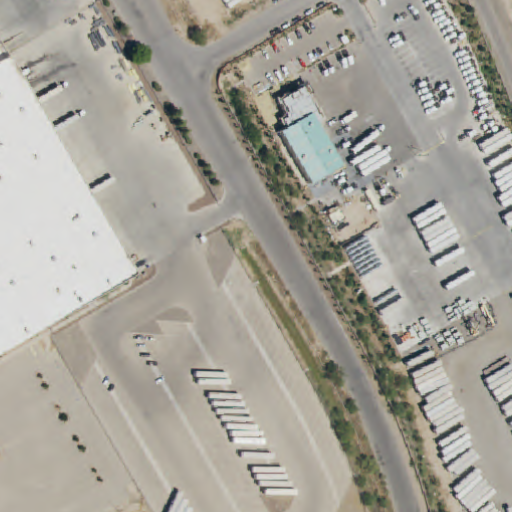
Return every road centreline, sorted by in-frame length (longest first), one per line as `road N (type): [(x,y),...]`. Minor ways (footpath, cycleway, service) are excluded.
road 1 (residential): [(408,511),(364,396),(183,75)]
road 2 (residential): [(309,0),(183,75)]
